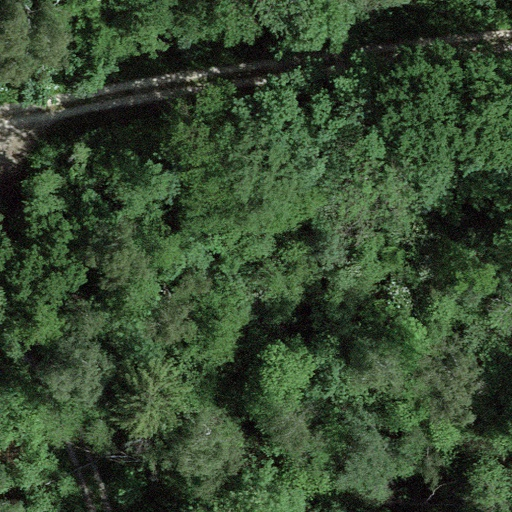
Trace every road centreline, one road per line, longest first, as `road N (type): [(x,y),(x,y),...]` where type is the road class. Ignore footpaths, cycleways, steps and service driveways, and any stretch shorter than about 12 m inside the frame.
road 1 (track): [(0,116),(188,82),(511,42)]
road 2 (track): [(0,223),(102,511)]
